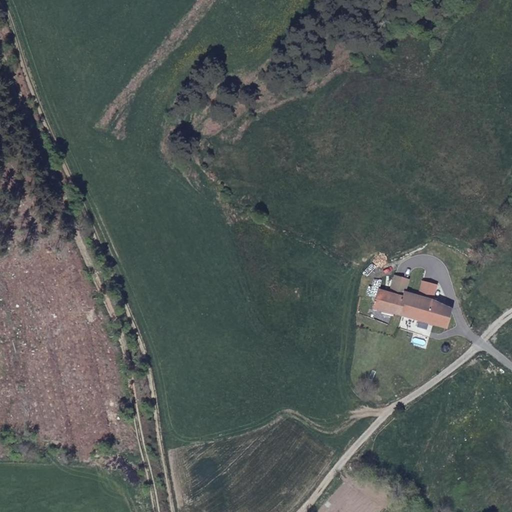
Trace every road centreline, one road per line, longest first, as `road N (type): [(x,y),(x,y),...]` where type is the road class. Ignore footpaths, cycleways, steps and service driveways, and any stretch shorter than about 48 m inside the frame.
road 1 (track): [(161,511),(116,312),(0,40)]
road 2 (track): [(295,511),(388,411),(481,344),(511,367)]
